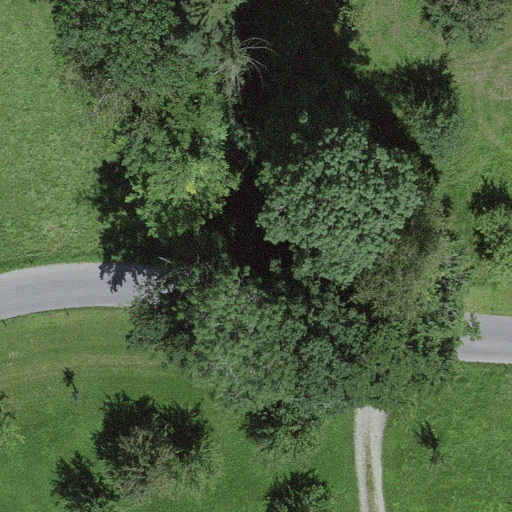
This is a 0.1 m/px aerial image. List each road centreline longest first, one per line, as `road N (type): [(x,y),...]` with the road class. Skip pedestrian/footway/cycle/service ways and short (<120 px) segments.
road 1 (residential): [(511,342),(387,332),(160,287),(0,304)]
road 2 (track): [(374,511),(364,423),(387,332)]
